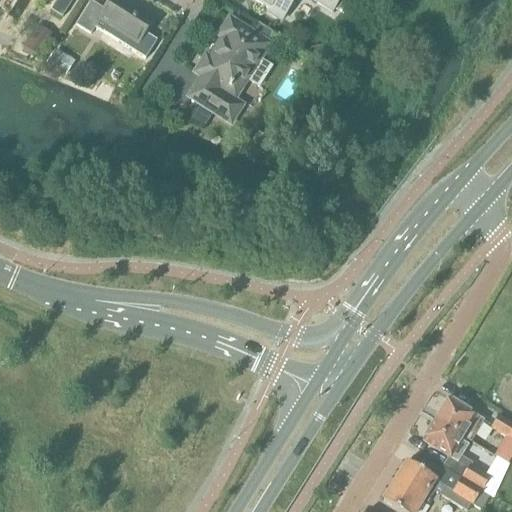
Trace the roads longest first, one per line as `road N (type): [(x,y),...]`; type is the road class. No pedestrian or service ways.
road 1 (residential): [(342,511),(497,257),(498,236),(479,206)]
road 2 (unclassified): [(351,326),(307,340),(194,304),(116,304)]
road 3 (primary): [(346,377),(479,206)]
road 4 (unclassified): [(116,304),(314,383)]
road 5 (primary): [(458,183),(351,326)]
road 6 (primary): [(259,511),(346,377)]
road 7 (primary): [(314,383),(235,511)]
road 8 (unclassified): [(116,304),(0,272)]
